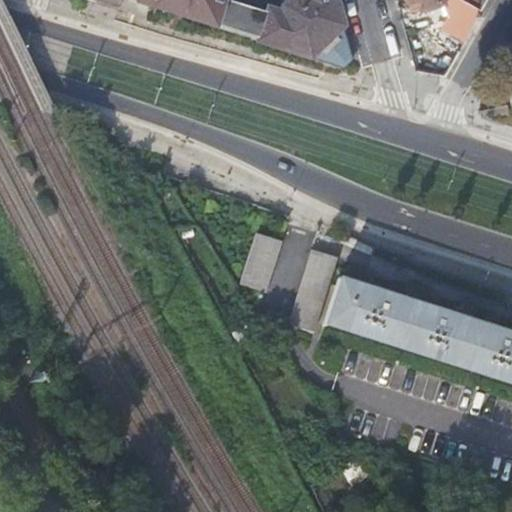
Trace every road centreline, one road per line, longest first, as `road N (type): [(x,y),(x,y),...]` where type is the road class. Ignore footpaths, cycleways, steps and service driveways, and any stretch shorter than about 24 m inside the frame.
road 1 (primary): [(0,66),(174,121),(332,188),(511,250)]
road 2 (primary): [(402,135),(22,19)]
road 3 (residential): [(431,145),(511,0)]
road 4 (tertiary): [(74,511),(0,390)]
road 5 (residential): [(402,135),(366,0)]
